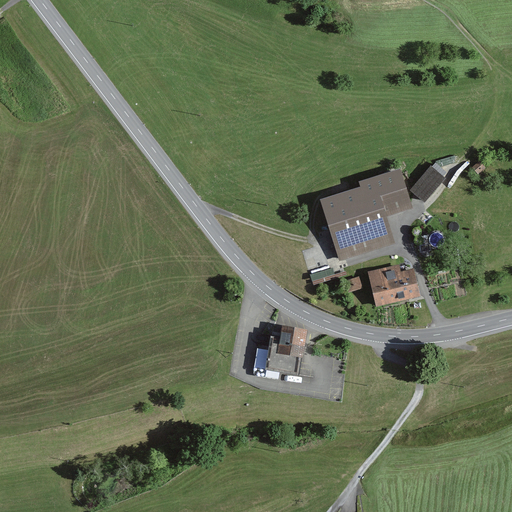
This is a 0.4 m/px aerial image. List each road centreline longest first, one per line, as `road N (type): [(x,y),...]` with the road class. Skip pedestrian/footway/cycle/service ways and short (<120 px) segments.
road 1 (tertiary): [(36,0),(210,224),(255,277),(296,308),(357,331),(406,337),(511,319)]
road 2 (track): [(329,511),(414,406),(420,387),(412,366),(385,355),(380,335)]
